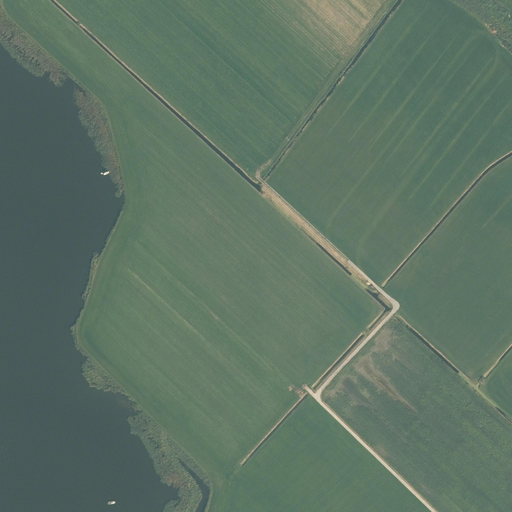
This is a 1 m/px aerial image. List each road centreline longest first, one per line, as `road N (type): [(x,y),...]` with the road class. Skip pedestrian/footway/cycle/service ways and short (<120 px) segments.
road 1 (track): [(315,396),(395,303),(257,177)]
road 2 (track): [(434,511),(305,386)]
